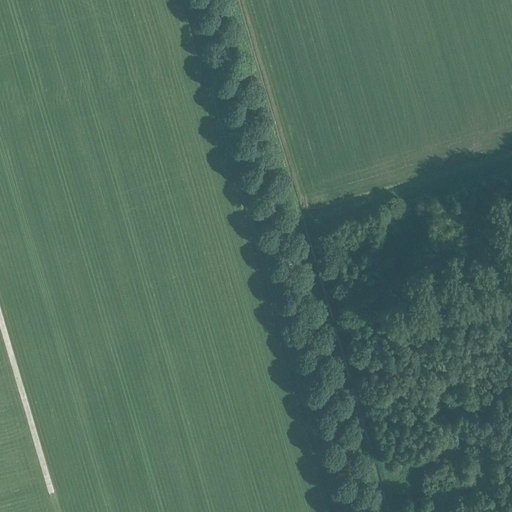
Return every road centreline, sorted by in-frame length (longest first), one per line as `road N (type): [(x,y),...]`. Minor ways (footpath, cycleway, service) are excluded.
road 1 (unclassified): [(359,511),(211,0)]
road 2 (track): [(49,485),(0,316)]
